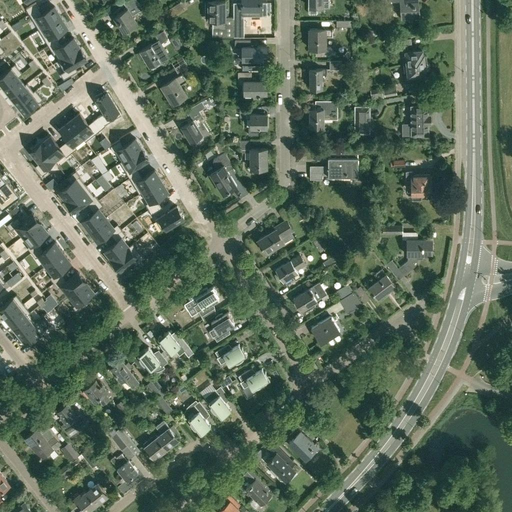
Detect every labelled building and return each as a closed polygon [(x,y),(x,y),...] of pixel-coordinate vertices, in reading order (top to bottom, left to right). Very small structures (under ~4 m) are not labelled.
[(127,0),(124,2),(127,7),(113,16),(123,32),(137,23),(132,15),(143,9),(136,0),(127,0)] [(242,0),(243,10),(243,16),(261,16),(261,10),(261,0),(242,0)] [(309,0),(309,7),(308,7),(308,13),(310,14),(316,14),(318,12),(318,7),(329,7),(328,0),(309,0)] [(399,0),(401,17),(420,16),(418,0),(399,0)] [(233,36),(234,23),(234,17),(225,17),(225,1),(208,1),(208,20),(213,20),(213,36),(233,36)] [(180,2),(163,12),(168,19),(185,9),(180,2)] [(36,3),(26,9),(29,14),(39,8),(36,3)] [(39,8),(29,14),(32,19),(39,30),(61,16),(54,5),(42,13),(39,8)] [(61,16),(39,30),(45,40),(49,38),(67,27),(61,16)] [(330,46),(325,46),(325,36),(333,36),(333,29),(325,29),(325,28),(310,28),(310,48),(316,48),(316,55),(330,55),(333,52),(333,49),(330,46)] [(162,58),(156,48),(161,43),(165,47),(164,48),(164,49),(172,41),(168,37),(163,30),(155,36),(158,40),(153,43),(141,50),(141,51),(138,53),(142,58),(144,57),(150,66),(162,58)] [(56,48),(52,50),(58,61),(80,48),(74,37),(56,48)] [(401,46),(403,64),(427,62),(426,56),(424,53),(422,54),(422,50),(408,51),(408,45),(411,44),(411,38),(394,40),(395,46),(401,46)] [(235,39),(235,47),(242,47),(242,69),(260,69),(260,59),(266,59),(266,45),(250,45),(250,39),(235,39)] [(80,48),(58,61),(65,72),(61,74),(64,79),(78,71),(75,66),(87,58),(80,48)] [(233,62),(226,63),(227,69),(242,66),(241,57),(232,58),(233,62)] [(19,68),(27,61),(24,58),(16,64),(19,68)] [(342,69),(342,61),(342,60),(330,60),(330,69),(342,69)] [(174,68),(175,68),(179,75),(176,77),(175,76),(161,85),(172,103),(187,95),(180,84),(187,81),(181,71),(189,66),(185,61),(174,68)] [(424,74),(424,70),(425,70),(428,67),(427,62),(403,64),(405,83),(411,83),(411,78),(415,78),(416,77),(417,77),(417,76),(417,75),(424,74)] [(11,67),(0,75),(0,84),(3,88),(18,76),(22,73),(15,64),(11,67)] [(322,88),(322,74),(328,74),(327,68),(310,68),(310,88),(322,88)] [(256,77),(252,77),(251,72),(238,72),(238,85),(244,85),(244,94),(267,94),(267,80),(258,80),(258,81),(256,81),(256,77)] [(18,76),(3,88),(10,97),(25,85),(18,76)] [(384,90),(383,90),(384,97),(397,95),(396,88),(389,89),(388,82),(383,83),(384,90)] [(25,85),(10,97),(17,105),(34,92),(27,83),(25,85)] [(34,92),(17,105),(24,115),(39,102),(43,99),(36,90),(34,92)] [(98,116),(93,120),(100,129),(105,126),(104,125),(121,115),(119,110),(108,93),(97,99),(105,112),(98,116)] [(193,119),(181,125),(191,141),(194,139),(202,134),(203,136),(209,133),(204,124),(201,119),(204,118),(201,113),(199,110),(205,106),(202,100),(189,108),(192,113),(195,117),(193,119)] [(323,126),(323,115),(338,115),(338,100),(326,100),(326,108),(323,108),(310,108),(310,126),(323,126)] [(427,105),(411,105),(412,123),(403,123),(403,134),(428,134),(428,123),(430,123),(429,114),(427,114),(427,105)] [(240,106),(240,117),(246,117),(246,112),(251,112),(251,106),(240,106)] [(355,106),(355,132),(370,132),(369,106),(355,106)] [(80,113),(70,121),(83,137),(86,141),(100,129),(93,120),(88,124),(80,113)] [(249,127),(249,134),(260,135),(260,128),(267,128),(267,114),(264,114),(260,114),(251,114),(251,117),(251,118),(251,127),(249,127)] [(70,121),(60,128),(69,139),(64,143),(71,152),(77,148),(74,144),(83,137),(70,121)] [(51,136),(41,144),(55,162),(65,154),(66,156),(71,152),(64,143),(60,147),(51,136)] [(120,140),(111,146),(114,151),(116,150),(122,160),(142,148),(135,138),(123,145),(120,140)] [(267,148),(251,148),(251,140),(240,140),(240,152),(245,152),(245,159),(251,159),(251,168),(267,168),(267,148)] [(41,144),(31,151),(40,163),(35,166),(42,175),(48,171),(46,169),(55,162),(41,144)] [(122,160),(120,162),(127,172),(130,177),(140,171),(136,166),(146,160),(148,159),(142,148),(122,160)] [(328,175),(328,176),(358,176),(358,148),(328,148),(328,165),(310,165),(310,179),(322,179),(322,175),(328,175)] [(218,169),(210,173),(223,194),(237,185),(227,170),(234,166),(225,152),(214,158),(213,162),(218,169)] [(0,202),(3,206),(20,192),(0,166),(0,202)] [(140,171),(130,177),(133,183),(139,193),(141,192),(161,180),(155,169),(143,176),(140,171)] [(70,182),(59,191),(67,201),(83,188),(76,179),(80,176),(76,171),(67,178),(70,182)] [(406,180),(413,180),(413,199),(421,199),(421,192),(430,192),(430,183),(430,175),(413,175),(413,171),(407,172),(406,180)] [(161,180),(141,192),(148,203),(146,204),(149,209),(159,203),(156,198),(168,190),(161,180)] [(83,188),(67,201),(75,211),(86,202),(90,207),(99,200),(94,194),(91,197),(83,188)] [(93,211),(82,220),(90,230),(106,217),(99,208),(103,205),(99,200),(90,207),(93,211)] [(159,203),(149,209),(152,214),(162,208),(159,203)] [(297,215),(299,214),(302,219),(307,215),(301,205),(293,209),(297,215)] [(177,206),(159,217),(166,228),(184,217),(177,206)] [(17,217),(8,224),(12,229),(16,226),(23,235),(40,222),(32,213),(21,222),(17,217)] [(106,217),(90,230),(98,240),(109,231),(112,236),(113,236),(122,229),(117,223),(114,226),(106,217)] [(269,232),(258,239),(266,253),(284,241),(294,236),(291,232),(293,231),(286,220),(274,227),(276,229),(269,232)] [(40,222),(23,235),(31,245),(27,248),(31,253),(40,246),(37,241),(48,232),(40,222)] [(403,233),(403,225),(383,225),(383,234),(403,233)] [(116,240),(105,249),(113,259),(129,246),(122,237),(126,234),(122,229),(113,236),(116,240)] [(417,261),(417,254),(433,254),(433,238),(407,239),(407,255),(408,255),(408,260),(400,266),(398,267),(392,259),(386,263),(395,275),(401,271),(404,275),(414,267),(415,266),(416,264),(416,263),(417,262),(417,261)] [(40,246),(31,253),(35,258),(39,255),(46,264),(63,251),(55,242),(44,251),(40,246)] [(374,248),(369,243),(364,246),(369,252),(374,248)] [(129,246),(113,259),(121,269),(132,260),(135,265),(145,258),(140,252),(137,255),(129,246)] [(63,251),(46,264),(54,274),(50,277),(54,282),(63,275),(59,270),(71,261),(63,251)] [(276,269),(283,280),(298,271),(297,270),(307,264),(301,254),(276,269)] [(382,268),(374,274),(378,280),(369,287),(378,299),(395,285),(382,268)] [(63,275),(54,282),(58,287),(62,284),(69,294),(86,280),(78,271),(67,280),(63,275)] [(11,286),(22,277),(18,272),(7,281),(11,286)] [(86,280),(69,294),(77,303),(73,306),(77,311),(86,304),(82,299),(94,290),(86,280)] [(327,294),(319,282),(293,298),(300,310),(301,309),(303,312),(314,305),(313,302),(327,294)] [(339,299),(340,300),(354,292),(354,291),(348,283),(336,290),(341,298),(339,299)] [(201,290),(199,292),(201,294),(196,297),(199,302),(195,304),(199,311),(200,310),(203,315),(212,309),(209,304),(219,298),(217,295),(218,294),(213,286),(208,289),(207,287),(204,288),(201,290)] [(355,291),(354,291),(354,292),(340,300),(344,307),(359,297),(355,291)] [(13,296),(0,306),(0,311),(5,318),(24,303),(16,294),(13,296)] [(24,303),(5,318),(12,326),(29,312),(30,311),(24,303)] [(216,315),(215,317),(216,319),(211,322),(215,327),(209,331),(213,337),(214,336),(217,341),(228,334),(225,329),(234,323),(232,320),(233,319),(228,311),(224,314),(222,312),(219,313),(216,315)] [(29,312),(12,326),(19,334),(36,321),(29,312)] [(334,320),(338,318),(335,313),(331,315),(311,327),(320,341),(340,329),(334,320)] [(36,321),(19,334),(26,344),(41,332),(45,329),(38,319),(36,321)] [(161,342),(159,344),(161,347),(163,349),(165,350),(167,349),(170,353),(175,349),(179,355),(185,350),(189,355),(194,352),(176,330),(172,334),(169,330),(166,333),(165,332),(158,338),(161,342)] [(235,362),(236,364),(239,363),(242,361),(243,359),(242,357),(247,354),(242,347),(241,347),(239,344),(229,350),(226,345),(215,352),(218,356),(217,357),(221,363),(227,360),(230,365),(235,362)] [(145,348),(137,354),(141,358),(139,360),(140,363),(143,365),(144,367),(146,365),(150,370),(150,369),(152,371),(154,371),(155,371),(157,371),(159,371),(161,370),(162,369),(164,368),(165,367),(163,365),(168,361),(160,351),(155,355),(148,346),(145,349),(145,348)] [(132,385),(139,380),(129,367),(132,365),(129,362),(126,364),(122,358),(110,367),(121,381),(126,377),(132,385)] [(249,369),(238,376),(241,380),(241,381),(240,381),(244,387),(241,389),(247,398),(255,393),(253,389),(258,386),(259,388),(262,387),(265,385),(267,384),(265,382),(270,379),(269,377),(265,371),(264,371),(262,368),(256,372),(253,374),(249,369)] [(157,377),(151,382),(158,391),(165,399),(170,394),(157,377)] [(98,405),(102,402),(103,403),(111,397),(106,391),(107,391),(102,384),(100,386),(95,379),(85,388),(95,400),(98,405)] [(145,395),(148,398),(152,395),(154,393),(154,394),(158,391),(151,382),(150,380),(144,385),(149,391),(145,395)] [(209,393),(204,397),(209,402),(212,406),(210,408),(212,411),(214,413),(216,415),(217,413),(221,418),(228,412),(228,411),(231,408),(224,400),(229,396),(220,386),(216,389),(215,388),(209,393)] [(167,413),(172,409),(173,409),(165,399),(158,391),(154,394),(157,397),(156,399),(167,413)] [(125,416),(131,411),(122,399),(116,404),(125,416)] [(186,413),(186,414),(186,415),(187,415),(187,416),(188,418),(192,422),(190,424),(191,427),(194,429),(195,431),(197,429),(201,434),(208,428),(207,427),(210,424),(203,416),(208,412),(199,400),(194,404),(188,409),(188,410),(187,410),(187,411),(187,412),(186,412),(186,413)] [(67,402),(57,410),(63,417),(66,420),(61,425),(67,432),(74,426),(78,431),(88,421),(77,408),(73,409),(67,402)] [(164,419),(155,426),(161,433),(157,436),(167,448),(179,438),(174,432),(177,430),(173,424),(169,427),(169,426),(164,419)] [(38,426),(25,436),(41,456),(42,456),(44,459),(50,454),(49,452),(48,451),(53,448),(53,447),(54,448),(60,443),(42,420),(36,424),(38,426)] [(95,421),(94,421),(89,425),(99,437),(104,433),(95,421)] [(119,423),(113,427),(116,431),(127,445),(133,441),(121,426),(119,423)] [(293,437),(289,441),(306,458),(314,449),(317,447),(312,442),(308,438),(300,430),(300,431),(296,427),(290,434),(293,437)] [(116,431),(111,436),(121,450),(127,445),(116,431)] [(155,434),(143,444),(144,446),(154,458),(167,448),(157,436),(155,434)] [(61,448),(70,460),(78,454),(68,442),(61,448)] [(273,454),(267,461),(285,479),(295,469),(284,458),(286,455),(274,443),(268,449),(273,454)] [(86,448),(81,453),(91,466),(97,462),(86,448)] [(114,456),(110,459),(117,468),(126,479),(128,478),(130,479),(132,477),(132,475),(137,471),(128,459),(127,460),(121,453),(116,457),(114,456)] [(52,476),(53,476),(56,481),(70,470),(66,465),(52,476)] [(260,504),(271,493),(264,487),(267,485),(249,468),(243,474),(251,482),(245,489),(260,504)] [(10,484),(1,473),(0,473),(0,494),(5,491),(4,488),(10,484)] [(98,482),(86,491),(96,503),(108,494),(98,482)] [(86,491),(81,495),(80,493),(74,497),(86,511),(96,503),(86,491)] [(219,511),(241,511),(237,507),(239,505),(226,492),(222,497),(227,503),(219,511)] [(32,511),(24,502),(12,511),(32,511)]
